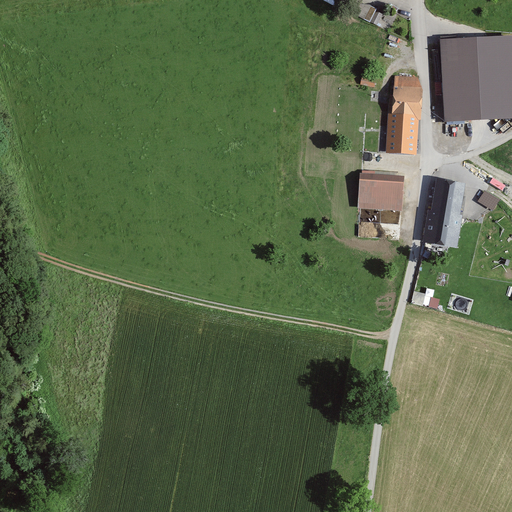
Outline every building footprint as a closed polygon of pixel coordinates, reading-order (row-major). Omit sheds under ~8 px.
[(358,16),(370,22),(376,10),(364,4),(358,16)] [(511,39),(444,43),(448,123),(511,120),(511,39)] [(387,126),(368,125),(367,156),(417,158),(419,80),(395,79),(394,115),(388,115),(387,126)] [(362,176),(360,210),(404,213),(406,179),(362,176)] [(428,243),(459,249),(470,185),(439,180),(428,243)] [(486,190),(479,202),(494,210),(501,199),(486,190)] [(427,287),(427,293),(414,291),(413,304),(438,307),(440,298),(434,297),(435,288),(427,287)]
